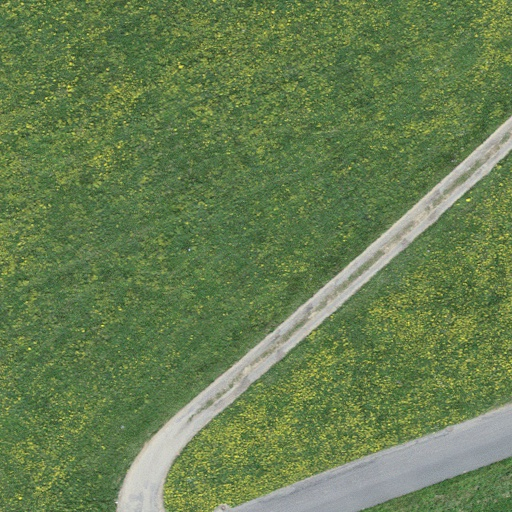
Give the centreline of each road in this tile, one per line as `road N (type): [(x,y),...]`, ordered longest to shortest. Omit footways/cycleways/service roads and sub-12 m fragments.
road 1 (track): [(135,511),(155,462),(183,426),(511,134)]
road 2 (unclassified): [(290,511),(511,429)]
